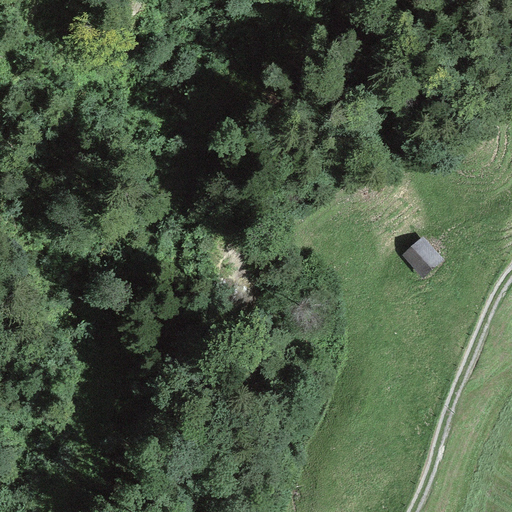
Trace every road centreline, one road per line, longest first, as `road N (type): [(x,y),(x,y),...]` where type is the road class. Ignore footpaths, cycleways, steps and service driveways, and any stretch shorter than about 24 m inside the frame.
road 1 (track): [(57,511),(169,187),(198,137),(261,73),(311,0)]
road 2 (track): [(412,511),(450,405),(511,272)]
